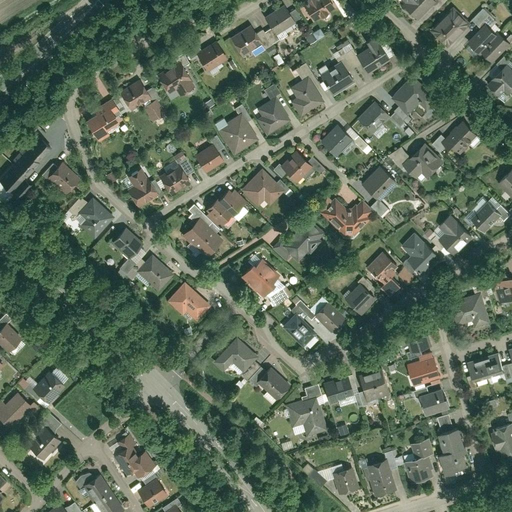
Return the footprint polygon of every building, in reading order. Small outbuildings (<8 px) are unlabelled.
[(307,0),(302,4),(313,21),(335,7),(330,0),(307,0)] [(419,18),(432,4),(437,8),(444,0),(405,0),(403,3),(419,18)] [(288,11),(283,3),(264,15),(274,32),(299,16),(294,8),(288,11)] [(453,4),(429,29),(446,45),(470,20),(453,4)] [(486,20),(467,40),(481,53),(482,51),(492,61),(510,42),(497,29),(496,30),(486,20)] [(249,23),(230,36),(242,53),(261,40),(249,23)] [(304,34),(308,42),(322,35),(318,27),(304,34)] [(369,45),(356,53),(368,71),(390,57),(374,33),(365,38),(369,45)] [(198,44),(186,52),(190,58),(196,55),(205,69),(226,56),(215,38),(200,47),(198,44)] [(330,52),(332,56),(351,48),(347,39),(334,44),(336,49),(330,52)] [(177,60),(157,72),(168,92),(176,88),(179,94),(196,84),(184,64),(189,61),(183,52),(175,57),(177,60)] [(353,79),(341,59),(320,73),(332,92),(353,79)] [(511,67),(506,62),(486,83),(498,94),(504,88),(508,92),(511,87),(511,67)] [(323,99),(307,73),(289,85),(295,95),(290,99),(299,114),(323,99)] [(412,73),(390,96),(409,113),(419,101),(427,108),(438,97),(412,73)] [(139,77),(118,89),(130,109),(142,102),(152,120),(165,112),(157,98),(160,97),(152,84),(146,88),(139,77)] [(289,117),(275,94),(280,91),(273,81),(263,87),(269,97),(256,106),(261,114),(257,117),(266,132),(289,117)] [(95,111),(85,117),(98,139),(108,133),(105,127),(118,119),(113,111),(117,108),(111,96),(93,107),(95,111)] [(374,99),(356,117),(372,132),(389,114),(374,99)] [(237,113),(215,126),(231,152),(258,136),(247,119),(251,117),(242,102),(233,107),(237,113)] [(477,131),(463,117),(445,135),(441,132),(432,141),(441,150),(448,142),(458,151),(477,131)] [(335,121),(319,139),(336,154),(351,136),(335,121)] [(14,159),(0,173),(0,185),(15,200),(31,182),(25,176),(39,160),(52,146),(36,131),(11,156),(14,159)] [(222,158),(212,141),(194,152),(205,168),(222,158)] [(443,159),(424,141),(403,162),(417,175),(422,170),(427,174),(443,159)] [(278,161),(272,167),(281,175),(286,169),(296,179),(302,173),(305,176),(313,167),(318,172),(324,166),(311,154),(306,159),(294,148),(280,163),(278,161)] [(80,176),(62,159),(45,175),(63,193),(80,176)] [(179,161),(158,173),(170,193),(191,180),(179,161)] [(396,179),(378,163),(361,181),(378,197),(396,179)] [(158,192),(140,165),(126,174),(133,184),(127,188),(138,205),(158,192)] [(261,166),(240,187),(257,203),(263,197),(268,203),(283,188),(261,166)] [(511,166),(497,182),(511,196),(511,166)] [(246,199),(233,187),(231,189),(228,187),(218,197),(216,196),(206,207),(209,209),(205,213),(216,224),(218,221),(220,223),(231,211),(233,213),(246,199)] [(374,210),(361,198),(356,203),(355,201),(351,205),(345,205),(333,194),(330,198),(326,194),(316,204),(321,209),(319,211),(342,233),(354,233),(372,216),(370,214),(374,210)] [(114,214),(93,195),(78,211),(86,217),(80,224),(94,236),(114,214)] [(487,199),(470,215),(484,230),(501,213),(487,199)] [(472,233),(450,211),(438,224),(445,230),(439,237),(454,252),(472,233)] [(198,214),(181,233),(205,255),(222,237),(198,214)] [(323,230),(305,215),(284,239),(279,235),(270,245),(285,258),(290,252),(298,260),(307,250),(309,252),(320,239),(317,236),(323,230)] [(143,240),(125,225),(111,242),(128,257),(143,240)] [(441,254),(414,229),(400,243),(410,253),(406,257),(423,273),(441,254)] [(397,265),(381,249),(366,264),(381,279),(378,283),(387,293),(398,282),(390,274),(395,270),(406,281),(414,273),(401,261),(397,265)] [(174,271),(152,251),(135,269),(158,289),(174,271)] [(257,254),(239,275),(262,295),(280,273),(257,254)] [(511,275),(491,282),(498,302),(511,297),(511,275)] [(209,303),(185,279),(166,298),(181,313),(185,309),(194,318),(209,303)] [(376,297),(358,280),(343,295),(360,313),(376,297)] [(490,320),(481,289),(449,299),(457,323),(472,318),(474,324),(490,320)] [(271,303),(279,299),(275,290),(266,294),(271,303)] [(302,345),(316,330),(302,317),(306,313),(310,317),(314,313),(313,312),(298,298),(289,308),(293,312),(281,325),(302,345)] [(330,330),(344,316),(326,299),(313,312),(314,313),(330,330)] [(4,311),(0,315),(0,344),(7,350),(21,335),(6,321),(10,317),(4,311)] [(411,350),(432,344),(425,321),(397,329),(402,346),(409,344),(411,350)] [(257,353),(235,334),(211,361),(222,371),(231,360),(242,370),(257,353)] [(505,371),(499,351),(483,355),(489,376),(505,371)] [(434,354),(406,362),(413,385),(440,377),(434,354)] [(489,376),(483,355),(467,360),(473,380),(489,376)] [(289,382),(269,364),(255,380),(275,398),(289,382)] [(391,391),(383,366),(370,370),(377,395),(391,391)] [(64,383),(49,369),(32,387),(47,401),(64,383)] [(377,395),(370,370),(356,374),(363,399),(377,395)] [(348,374),(322,382),(329,403),(338,400),(337,397),(354,392),(348,374)] [(301,399),(284,404),(291,426),(303,423),(306,435),(328,428),(320,402),(324,401),(318,382),(304,387),(306,394),(300,396),(301,399)] [(449,405),(442,387),(420,395),(426,413),(449,405)] [(1,400),(0,401),(0,419),(10,429),(26,412),(30,415),(39,406),(31,398),(28,401),(16,390),(4,403),(1,400)] [(511,450),(511,410),(507,412),(510,421),(494,425),(495,429),(492,430),(499,455),(511,450)] [(449,412),(437,416),(442,429),(438,431),(444,449),(438,451),(445,471),(468,464),(464,451),(468,450),(459,424),(453,426),(449,412)] [(42,427),(27,444),(41,458),(59,439),(51,431),(59,423),(48,413),(38,423),(42,427)] [(154,463),(145,448),(138,452),(133,445),(137,442),(131,433),(117,441),(121,448),(113,453),(126,473),(133,469),(136,474),(154,463)] [(434,451),(429,436),(411,442),(415,456),(405,459),(412,480),(435,473),(429,453),(434,451)] [(396,486),(387,456),(364,463),(374,494),(396,486)] [(358,486),(352,464),(332,470),(338,492),(358,486)] [(95,501),(112,490),(100,472),(83,483),(95,501)] [(167,493),(156,476),(137,489),(148,506),(167,493)] [(101,511),(117,511),(123,509),(112,490),(95,501),(101,511)] [(60,500),(43,511),(44,511),(81,511),(74,500),(65,507),(60,500)]
